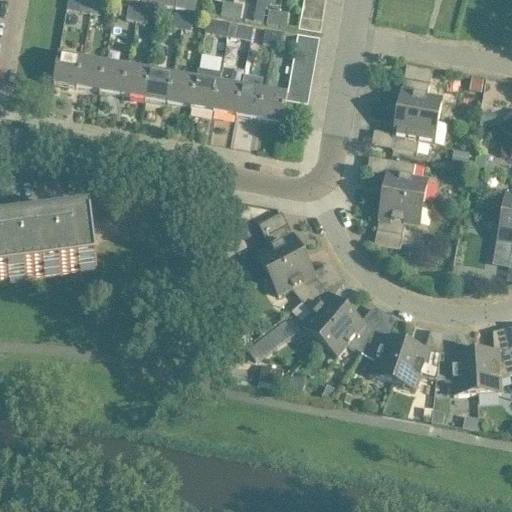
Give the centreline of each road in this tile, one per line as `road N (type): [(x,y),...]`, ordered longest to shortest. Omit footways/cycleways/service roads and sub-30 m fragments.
road 1 (residential): [(311,190),(0,138)]
road 2 (residential): [(311,190),(355,268),(412,310),(449,317),(511,309)]
road 3 (residential): [(311,190),(330,172),(352,38)]
road 4 (residential): [(511,66),(352,38)]
